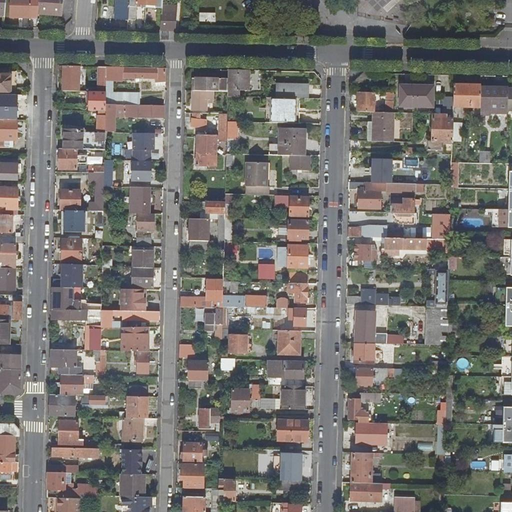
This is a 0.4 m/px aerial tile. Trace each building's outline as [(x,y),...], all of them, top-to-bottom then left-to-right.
[(12,0),(12,18),(31,18),(31,0),(12,0)] [(39,0),(38,14),(61,16),(62,0),(39,0)] [(117,0),(116,19),(129,20),(130,0),(117,0)] [(130,0),(129,20),(135,20),(137,4),(144,5),(144,6),(146,7),(148,7),(156,7),(156,6),(162,6),(162,5),(162,0),(130,0)] [(162,6),(160,31),(176,31),(177,13),(170,12),(170,6),(162,5),(162,6)] [(198,21),(213,22),(213,14),(199,13),(198,21)] [(64,66),(63,91),(79,92),(80,67),(64,66)] [(98,67),(98,92),(106,92),(107,78),(107,67),(98,67)] [(107,67),(107,78),(112,78),(157,79),(158,82),(166,82),(167,68),(107,67)] [(228,79),(228,92),(228,97),(239,97),(239,91),(249,91),(250,70),(229,70),(228,79)] [(0,94),(12,95),(12,75),(0,74),(0,94)] [(106,92),(106,105),(116,105),(117,94),(112,93),(112,78),(107,78),(106,92)] [(193,79),(193,91),(207,91),(228,92),(228,79),(193,79)] [(269,84),(269,98),(271,98),(293,98),(294,84),(269,84)] [(294,84),(293,98),(296,98),(300,98),(309,98),(310,84),(294,84)] [(453,98),(453,106),(480,106),(481,87),(481,85),(454,84),(453,98)] [(400,87),(400,106),(433,107),(434,86),(418,85),(418,87),(400,87)] [(481,87),(480,106),(480,114),(490,114),(490,111),(508,112),(508,111),(508,89),(508,86),(496,85),(496,87),(481,87)] [(193,91),(193,110),(207,110),(207,91),(193,91)] [(90,92),(90,110),(99,111),(106,111),(106,105),(106,92),(98,92),(90,92)] [(358,92),(358,111),(374,112),(375,112),(375,92),(358,92)] [(0,94),(0,119),(18,120),(18,100),(22,100),(22,95),(12,95),(0,94)] [(117,94),(116,105),(140,105),(140,94),(117,94)] [(271,98),(271,123),(296,123),(296,98),(293,98),(271,98)] [(444,98),(444,113),(453,114),(453,106),(453,98),(444,98)] [(106,111),(106,132),(115,133),(115,115),(165,117),(165,106),(140,105),(116,105),(106,105),(106,111)] [(65,130),(64,149),(78,149),(105,150),(106,132),(106,111),(99,111),(99,116),(98,116),(97,134),(84,133),(84,130),(65,130)] [(374,112),(373,121),(368,121),(368,140),(393,141),(394,112),(387,112),(375,112),(374,112)] [(193,113),(192,126),(206,127),(206,120),(200,120),(201,113),(193,113)] [(432,113),(432,140),(428,141),(428,150),(442,150),(442,142),(448,142),(448,154),(452,154),(453,114),(444,113),(432,113)] [(0,119),(0,147),(10,147),(10,140),(17,140),(18,120),(0,119)] [(219,119),(219,125),(216,125),(216,129),(219,129),(219,132),(220,132),(220,141),(227,142),(227,140),(227,122),(227,119),(219,119)] [(227,122),(227,140),(236,140),(237,122),(227,122)] [(279,129),(278,155),(282,155),(304,156),(305,130),(279,129)] [(134,133),(133,161),(151,161),(151,151),(154,151),(155,133),(153,133),(146,133),(134,133)] [(197,135),(196,165),(216,166),(217,136),(210,136),(197,135)] [(60,149),(60,169),(77,170),(77,164),(88,164),(88,156),(77,156),(78,149),(64,149),(60,149)] [(226,154),(226,166),(234,166),(235,154),(226,154)] [(291,159),(291,169),(310,169),(310,156),(304,156),(282,155),(282,158),(291,159)] [(373,159),(373,182),(381,183),(387,183),(391,183),(392,160),(373,159)] [(133,161),(133,180),(150,181),(151,161),(133,161)] [(247,163),(246,195),(270,195),(270,187),(267,187),(268,163),(247,163)] [(2,164),(1,179),(19,179),(19,169),(14,169),(14,164),(2,164)] [(503,209),(503,227),(511,227),(511,171),(510,172),(509,209),(503,209)] [(97,173),(97,193),(104,194),(105,187),(105,173),(97,173)] [(360,190),(359,208),(381,208),(381,191),(381,183),(373,182),(367,182),(367,191),(360,190)] [(381,183),(381,191),(389,192),(387,189),(387,183),(381,183)] [(387,183),(387,189),(389,192),(416,192),(416,191),(421,191),(421,184),(416,184),(406,183),(391,183),(387,183)] [(131,204),(131,214),(138,214),(150,214),(151,188),(132,187),(131,197),(137,197),(137,204),(131,204)] [(0,188),(0,206),(3,207),(3,214),(14,215),(19,215),(19,208),(18,208),(18,188),(0,188)] [(62,190),(62,209),(83,209),(83,207),(81,207),(81,191),(62,190)] [(226,194),(225,202),(225,218),(230,218),(230,203),(236,203),(236,195),(226,194)] [(291,207),(291,216),(308,217),(309,197),(291,197),(291,196),(275,196),(275,206),(291,207)] [(394,217),(395,219),(396,220),(397,221),(398,222),(399,222),(400,223),(414,223),(415,200),(404,200),(404,204),(393,204),(393,214),(394,217)] [(199,202),(199,212),(201,213),(207,213),(207,202),(199,202)] [(207,202),(207,213),(201,213),(201,219),(209,220),(219,220),(225,220),(225,218),(225,202),(207,202)] [(65,210),(65,232),(82,232),(83,211),(65,210)] [(0,222),(3,223),(2,232),(13,232),(14,215),(3,214),(0,214),(0,222)] [(138,214),(138,230),(140,230),(140,232),(143,233),(143,230),(145,230),(154,230),(154,214),(150,214),(138,214)] [(191,219),(190,240),(191,240),(191,249),(213,250),(213,241),(209,241),(209,220),(201,219),(191,219)] [(289,221),(288,239),(307,239),(308,222),(289,221)] [(348,227),(348,237),(382,238),(385,238),(403,238),(403,232),(388,231),(388,226),(370,225),(361,228),(348,227)] [(433,227),(413,226),(413,236),(432,236),(433,227)] [(382,238),(382,251),(397,251),(397,249),(398,249),(397,246),(385,246),(385,238),(382,238)] [(385,238),(385,246),(397,246),(398,249),(427,249),(427,242),(436,242),(437,239),(403,238),(385,238)] [(63,240),(63,260),(82,261),(82,240),(63,240)] [(0,259),(0,267),(16,268),(17,245),(2,245),(2,259),(0,259)] [(356,245),(355,259),(378,260),(378,251),(373,251),(373,245),(356,245)] [(288,247),(288,268),(307,268),(307,247),(288,247)] [(134,250),(134,268),(154,269),(154,251),(134,250)] [(0,289),(16,290),(16,268),(0,267),(0,289)] [(103,267),(103,275),(111,276),(111,268),(103,267)] [(134,268),(133,287),(153,288),(154,269),(134,268)] [(437,271),(436,300),(428,300),(428,307),(448,307),(449,297),(446,297),(447,272),(437,271)] [(289,273),(288,284),(307,284),(307,274),(289,273)] [(54,279),(54,288),(69,288),(70,280),(54,279)] [(195,300),(194,308),(206,308),(215,308),(215,305),(212,305),(212,301),(223,301),(223,297),(224,282),(224,281),(207,281),(206,299),(206,300),(195,300)] [(230,282),(230,293),(238,293),(239,282),(230,282)] [(296,293),(295,303),(298,303),(302,303),(309,303),(309,298),(306,298),(307,284),(288,284),(288,293),(296,293)] [(54,288),(53,310),(81,310),(81,302),(73,302),(74,297),(81,297),(81,288),(69,288),(54,288)] [(122,300),(122,311),(144,312),(144,300),(145,300),(145,290),(123,290),(122,300)] [(366,291),(365,297),(347,296),(346,304),(375,305),(375,291),(366,291)] [(223,301),(223,307),(235,307),(267,308),(267,298),(245,297),(244,298),(223,297),(223,301)] [(181,298),(181,308),(194,308),(195,300),(206,300),(206,299),(181,298)] [(277,301),(277,309),(287,309),(287,301),(277,301)] [(14,302),(14,320),(23,320),(24,302),(14,302)] [(0,319),(9,320),(9,306),(0,305),(0,319)] [(223,309),(222,329),(228,330),(228,313),(229,312),(235,312),(235,307),(223,307),(223,309)] [(428,307),(427,344),(447,344),(448,344),(448,338),(448,331),(448,325),(448,307),(428,307)] [(206,308),(206,331),(214,331),(214,325),(216,326),(215,340),(222,340),(222,329),(223,309),(215,308),(206,308)] [(86,334),(86,350),(93,350),(101,351),(101,328),(102,311),(81,310),(53,310),(53,320),(86,321),(86,326),(92,326),(92,329),(91,329),(91,334),(86,334)] [(295,320),(295,326),(305,327),(305,310),(296,310),(296,316),(294,316),(294,320),(295,320)] [(102,311),(101,328),(123,328),(123,322),(112,321),(112,315),(123,315),(123,319),(160,321),(161,312),(145,312),(144,312),(122,311),(119,311),(102,311)] [(357,312),(356,342),(387,343),(385,334),(373,334),(373,312),(357,312)] [(0,319),(0,344),(7,345),(7,331),(10,331),(10,320),(9,320),(0,319)] [(123,328),(123,351),(138,351),(147,352),(148,328),(123,328)] [(278,341),(278,355),(300,355),(300,332),(273,331),(273,341),(278,341)] [(230,336),(230,353),(252,354),(252,344),(247,344),(247,337),(230,336)] [(356,342),(355,362),(374,362),(375,346),(387,346),(387,343),(356,342)] [(180,345),(180,357),(194,358),(195,345),(180,345)] [(63,367),(63,375),(81,375),(81,366),(76,365),(76,362),(77,350),(52,350),(52,367),(63,367)] [(138,363),(138,373),(149,373),(149,353),(138,353),(138,360),(135,360),(135,363),(138,363)] [(2,355),(2,364),(0,363),(0,369),(22,370),(22,356),(2,355)] [(503,357),(502,377),(500,377),(500,380),(502,380),(502,394),(511,394),(511,356),(504,357),(503,357)] [(269,361),(268,385),(282,386),(303,386),(304,362),(269,361)] [(432,361),(432,369),(447,369),(447,361),(432,361)] [(189,362),(189,380),(202,381),(207,381),(208,362),(189,362)] [(356,368),(355,384),(372,385),(372,380),(386,380),(386,376),(393,376),(393,371),(393,368),(356,368)] [(0,394),(16,394),(21,389),(22,370),(0,369),(0,394)] [(62,375),(62,394),(76,395),(82,395),(83,395),(84,383),(93,383),(94,383),(94,375),(81,375),(63,375),(62,375)] [(189,380),(189,388),(201,389),(202,381),(189,380)] [(84,383),(83,395),(93,395),(93,383),(84,383)] [(282,386),(282,409),(304,410),(304,387),(303,386),(282,386)] [(233,390),(232,412),(249,413),(250,390),(233,390)] [(363,393),(363,401),(369,402),(380,402),(380,393),(363,393)] [(51,394),(50,416),(76,417),(76,395),(62,394),(51,394)] [(82,395),(82,407),(110,407),(110,396),(100,395),(93,395),(83,395),(82,395)] [(128,396),(128,418),(144,419),(146,419),(148,419),(149,397),(128,396)] [(350,399),(349,420),(359,420),(359,423),(369,423),(369,411),(363,411),(363,408),(360,408),(360,401),(360,399),(350,399)] [(360,408),(363,408),(363,411),(369,411),(369,402),(363,401),(360,401),(360,408)] [(495,424),(494,442),(511,442),(511,406),(504,407),(504,424),(495,424)] [(201,409),(201,429),(210,429),(210,422),(213,422),(213,432),(220,432),(221,421),(221,417),(221,410),(201,409)] [(125,418),(125,441),(143,442),(144,432),(144,419),(128,418),(125,418)] [(61,421),(61,448),(96,449),(96,442),(85,442),(85,440),(79,439),(80,421),(61,421)] [(282,421),(282,440),(294,441),(294,443),(300,443),(300,441),(308,441),(309,421),(282,421)] [(0,461),(19,462),(20,455),(6,455),(6,452),(16,452),(17,437),(20,437),(20,431),(15,424),(0,424),(0,461)] [(357,424),(357,444),(387,444),(387,425),(369,424),(357,424)] [(185,443),(185,454),(184,462),(201,462),(202,454),(205,454),(205,451),(202,451),(202,444),(185,443)] [(54,448),(54,456),(101,457),(101,449),(96,449),(61,448),(54,448)] [(129,450),(129,458),(147,458),(147,450),(129,450)] [(353,452),(352,482),(381,483),(381,474),(372,473),(372,453),(353,452)] [(282,455),(282,481),(301,481),(302,455),(282,455)] [(0,471),(1,472),(1,474),(1,480),(12,480),(12,471),(19,471),(19,462),(0,461),(0,471)] [(182,464),(182,480),(203,481),(204,464),(182,464)] [(49,465),(49,472),(65,473),(73,473),(79,473),(79,465),(49,465)] [(79,465),(79,473),(98,474),(99,474),(100,466),(79,465)] [(49,472),(49,497),(53,498),(83,498),(98,498),(98,496),(98,485),(79,485),(79,489),(72,489),(65,489),(65,473),(49,472)] [(122,474),(122,496),(145,497),(145,475),(122,474)] [(219,479),(219,489),(219,494),(225,495),(225,502),(235,502),(235,481),(226,480),(226,479),(219,479)] [(279,480),(279,489),(301,490),(301,481),(282,481),(279,480)] [(352,482),(352,501),(370,501),(373,501),(373,493),(370,493),(370,489),(377,489),(377,488),(390,488),(390,483),(381,483),(352,482)] [(185,497),(183,511),(218,511),(219,506),(219,502),(219,497),(212,497),(211,511),(206,511),(206,497),(199,497),(199,494),(188,494),(188,497),(185,497)] [(145,497),(122,496),(122,511),(150,511),(150,497),(145,497)] [(395,497),(394,511),(414,511),(415,498),(395,497)] [(55,511),(77,511),(78,508),(83,509),(83,498),(53,498),(53,511),(55,511)] [(511,511),(511,502),(501,503),(501,511),(511,511)] [(282,503),(281,511),(301,511),(302,506),(290,506),(290,503),(282,503)]
